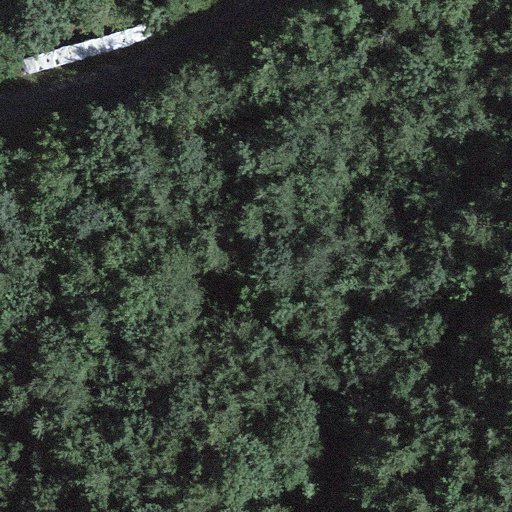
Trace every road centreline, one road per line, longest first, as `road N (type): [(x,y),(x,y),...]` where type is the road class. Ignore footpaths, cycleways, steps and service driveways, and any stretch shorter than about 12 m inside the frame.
road 1 (track): [(0,140),(220,285),(322,399),(323,511)]
road 2 (track): [(0,96),(268,0)]
